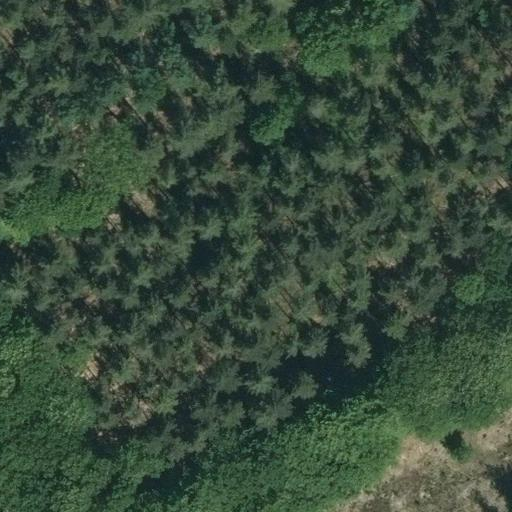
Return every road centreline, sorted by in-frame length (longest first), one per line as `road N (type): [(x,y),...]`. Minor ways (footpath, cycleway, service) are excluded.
road 1 (track): [(310,0),(0,184)]
road 2 (track): [(216,511),(511,354)]
road 3 (track): [(0,418),(82,474),(114,511)]
